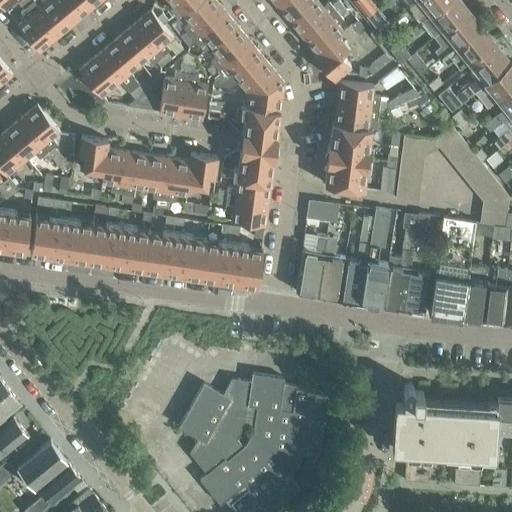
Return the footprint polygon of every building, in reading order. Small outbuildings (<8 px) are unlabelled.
[(37,15),(38,14),(27,0),(20,0),(19,1),(24,7),(20,11),(25,17),(17,23),(39,50),(57,35),(53,31),(54,30),(47,21),(44,23),(37,15)] [(27,0),(38,14),(37,15),(44,23),(47,21),(54,30),(53,31),(57,35),(74,21),(55,0),(44,0),(42,2),(40,0),(27,0)] [(55,0),(74,21),(92,6),(87,0),(55,0)] [(171,0),(173,1),(170,4),(176,12),(190,0),(171,0)] [(181,35),(185,40),(202,26),(203,28),(211,21),(209,18),(218,11),(219,12),(224,8),(216,0),(198,0),(183,13),(190,21),(184,27),(187,30),(181,35)] [(282,0),(281,1),(280,0),(276,4),(289,20),(313,0),(282,0)] [(313,0),(289,20),(303,35),(307,32),(308,33),(317,26),(314,23),(323,15),(325,17),(341,4),(338,0),(334,0),(330,3),(328,1),(322,6),(316,0),(313,0)] [(370,0),(353,0),(365,14),(366,15),(376,7),(370,0)] [(421,20),(430,12),(431,13),(446,0),(414,0),(409,5),(414,11),(421,20)] [(443,28),(467,9),(468,9),(460,0),(446,0),(431,13),(430,12),(421,20),(426,27),(436,19),(443,28)] [(303,35),(316,52),(338,34),(338,35),(343,31),(336,23),(342,18),(339,15),(346,9),(341,4),(325,17),(323,15),(314,23),(317,26),(308,33),(307,32),(303,35)] [(376,7),(366,15),(378,29),(388,21),(376,7)] [(205,39),(211,46),(237,25),(224,8),(219,12),(218,11),(209,18),(211,21),(203,28),(202,26),(185,40),(190,45),(195,41),(198,44),(205,39)] [(138,27),(137,28),(144,37),(147,35),(154,43),(152,44),(166,61),(171,57),(166,51),(170,47),(165,42),(173,35),(163,23),(157,16),(151,9),(134,22),(138,27)] [(468,9),(467,9),(443,28),(433,36),(440,45),(434,49),(440,56),(480,24),(468,9)] [(162,11),(157,16),(163,23),(168,19),(162,11)] [(352,24),(358,31),(363,27),(357,20),(352,24)] [(147,35),(144,37),(137,28),(138,27),(134,22),(118,36),(140,62),(147,56),(152,62),(156,59),(161,65),(166,61),(152,44),(154,43),(147,35)] [(459,68),(469,60),(481,50),(485,55),(497,45),(480,24),(440,56),(446,64),(452,59),(459,68)] [(251,41),(237,25),(211,46),(217,54),(210,59),(214,63),(208,68),(212,73),(229,59),(230,60),(238,53),(236,51),(245,43),(246,44),(251,41)] [(382,37),(389,46),(395,42),(387,32),(382,37)] [(338,34),(316,52),(313,54),(334,79),(350,65),(340,52),(347,46),(338,35),(338,34)] [(118,36),(98,52),(120,79),(129,90),(136,85),(139,82),(134,75),(135,75),(131,70),(140,62),(118,36)] [(401,61),(411,53),(399,38),(395,42),(389,46),(401,61)] [(264,57),(251,41),(246,44),(245,43),(236,51),(238,53),(230,60),(229,59),(212,73),(216,77),(222,73),(225,77),(232,72),(238,79),(264,57)] [(497,45),(485,55),(481,50),(469,60),(480,74),(456,94),(448,84),(438,93),(451,109),(475,90),(475,89),(510,61),(509,61),(497,45)] [(428,66),(415,50),(407,56),(420,72),(428,66)] [(101,95),(101,94),(120,79),(98,52),(78,69),(101,95)] [(366,67),(359,66),(357,74),(365,75),(366,67),(371,73),(389,59),(384,53),(366,67)] [(0,82),(12,72),(0,57),(0,82)] [(238,79),(248,91),(284,81),(264,57),(238,79)] [(511,59),(509,61),(510,61),(475,89),(475,90),(487,105),(498,97),(498,96),(511,84),(511,59)] [(164,76),(159,110),(180,114),(181,108),(183,108),(185,96),(181,96),(183,85),(185,85),(188,64),(181,63),(180,71),(174,70),(173,78),(164,76)] [(181,108),(180,114),(202,117),(207,83),(197,81),(198,73),(193,73),(194,65),(188,64),(185,85),(183,85),(181,96),(185,96),(183,108),(181,108)] [(428,82),(433,88),(441,82),(436,76),(428,82)] [(352,104),(353,101),(364,103),(364,104),(386,107),(387,100),(378,99),(378,102),(374,101),(373,103),(370,103),(373,84),(339,79),(336,101),(341,102),(341,103),(352,104)] [(147,86),(142,80),(136,85),(141,91),(147,86)] [(280,109),(284,81),(248,91),(246,104),(280,109)] [(511,84),(498,96),(498,97),(505,105),(483,123),(489,130),(501,120),(511,112),(510,112),(511,110),(511,84)] [(136,85),(129,90),(134,96),(141,91),(136,85)] [(387,100),(386,107),(387,106),(413,95),(418,93),(412,86),(387,100)] [(219,97),(220,89),(212,88),(211,95),(219,97)] [(444,115),(425,91),(416,99),(434,122),(444,115)] [(413,95),(387,106),(393,120),(403,115),(402,112),(417,104),(413,95)] [(222,110),(223,101),(210,99),(209,108),(222,110)] [(364,104),(364,103),(353,101),(352,104),(341,103),(341,102),(336,101),(334,122),(367,126),(372,126),(380,127),(382,113),(385,114),(386,107),(364,104)] [(40,137),(39,138),(53,155),(57,151),(52,145),(50,146),(48,143),(46,144),(44,141),(59,129),(37,103),(21,117),(24,121),(23,122),(30,131),(33,129),(40,137)] [(245,113),(242,130),(277,134),(280,109),(246,104),(241,104),(240,113),(245,113)] [(462,126),(471,119),(461,107),(452,114),(462,126)] [(499,147),(511,136),(511,110),(510,112),(511,112),(501,120),(509,128),(493,141),(499,147)] [(21,117),(5,130),(27,156),(41,144),(43,147),(41,148),(44,151),(42,153),(48,159),(53,155),(39,138),(40,137),(33,129),(30,131),(23,122),(24,121),(21,117)] [(372,126),(367,126),(334,122),(332,121),(330,143),(328,142),(327,152),(367,157),(368,146),(363,145),(366,127),(371,127),(372,126)] [(439,145),(446,154),(463,140),(451,124),(433,136),(439,145)] [(27,156),(5,130),(0,133),(0,166),(6,174),(27,156)] [(240,151),(274,156),(275,153),(274,153),(275,146),(276,137),(277,137),(277,134),(242,130),(241,133),(242,133),(241,141),(240,148),(239,148),(239,151),(240,151)] [(393,131),(391,146),(398,147),(401,132),(393,131)] [(404,132),(401,151),(424,154),(439,145),(433,136),(404,132)] [(103,170),(107,146),(108,138),(81,134),(78,154),(84,155),(83,167),(102,170),(103,170)] [(446,154),(453,163),(470,148),(463,140),(446,154)] [(122,167),(124,156),(126,156),(126,149),(107,146),(103,170),(102,170),(100,180),(110,182),(109,191),(113,192),(112,199),(119,200),(122,178),(124,178),(125,167),(122,167)] [(453,163),(460,171),(478,157),(470,148),(453,163)] [(126,149),(126,156),(124,156),(122,167),(125,167),(124,178),(122,178),(119,200),(130,202),(133,185),(142,187),(147,153),(126,149)] [(501,158),(495,150),(486,158),(492,166),(501,158)] [(217,155),(190,151),(189,159),(185,183),(205,186),(207,174),(214,175),(217,155)] [(271,181),(274,156),(240,151),(237,167),(233,166),(232,176),(236,177),(271,181)] [(423,165),(424,154),(401,151),(400,162),(423,165)] [(367,157),(327,152),(325,161),(327,161),(324,182),(363,187),(363,186),(359,186),(361,167),(365,168),(367,157)] [(398,153),(388,152),(387,159),(396,161),(398,153)] [(167,156),(147,153),(142,187),(151,188),(149,198),(154,199),(153,205),(160,206),(163,184),(165,184),(166,173),(163,172),(165,161),(166,162),(167,156)] [(165,184),(163,184),(160,206),(166,207),(167,201),(172,201),(173,192),(184,193),(185,183),(189,159),(167,156),(166,162),(165,161),(163,172),(166,173),(165,184)] [(460,171),(467,180),(485,166),(478,157),(460,171)] [(383,166),(379,189),(392,191),(396,161),(387,159),(386,167),(383,166)] [(400,162),(398,174),(421,177),(423,165),(400,162)] [(221,166),(220,174),(229,176),(230,167),(221,166)] [(467,180),(474,189),(492,174),(485,166),(467,180)] [(511,176),(511,171),(508,166),(498,173),(505,182),(511,176)] [(53,176),(45,174),(44,182),(52,183),(53,176)] [(420,188),(421,177),(398,174),(397,185),(420,188)] [(482,199),(483,199),(509,195),(492,174),(474,189),(482,199)] [(18,188),(9,176),(3,181),(12,193),(18,188)] [(67,178),(59,176),(58,184),(66,185),(67,178)] [(218,189),(217,196),(239,199),(239,201),(250,202),(250,199),(261,201),(261,202),(268,203),(271,181),(236,177),(235,186),(227,185),(226,190),(218,189)] [(0,190),(6,198),(12,193),(3,181),(0,183),(0,190)] [(42,190),(43,183),(34,181),(33,189),(42,190)] [(44,182),(43,190),(51,191),(52,183),(44,182)] [(66,185),(58,184),(57,192),(65,193),(66,185)] [(418,199),(420,188),(397,185),(395,196),(418,199)] [(90,188),(80,187),(79,194),(88,196),(90,188)] [(99,190),(90,188),(88,196),(98,197),(99,190)] [(32,199),(33,192),(24,190),(23,198),(32,199)] [(506,212),(509,195),(483,199),(481,209),(506,212)] [(54,198),(38,196),(37,204),(53,207),(54,198)] [(239,201),(239,199),(217,196),(216,202),(224,204),(224,208),(231,209),(230,218),(265,223),(268,203),(261,202),(261,201),(250,199),(250,202),(239,201)] [(54,198),(53,207),(51,215),(60,216),(61,208),(71,210),(72,201),(54,198)] [(308,198),(306,217),(327,219),(329,201),(308,198)] [(327,219),(336,220),(338,202),(329,201),(327,219)] [(130,210),(140,211),(141,203),(131,202),(130,210)] [(182,209),(190,210),(191,203),(183,202),(182,209)] [(190,210),(207,213),(208,205),(191,203),(190,210)] [(94,204),(93,212),(104,214),(106,206),(94,204)] [(108,206),(107,214),(116,216),(117,208),(108,206)] [(0,246),(24,250),(29,216),(15,214),(16,210),(0,207),(0,246)] [(387,262),(375,260),(383,208),(373,207),(372,217),(368,242),(365,257),(358,300),(366,301),(380,303),(380,304),(387,262)] [(126,209),(117,208),(116,216),(125,217),(126,209)] [(506,215),(506,212),(481,209),(480,220),(504,223),(505,223),(506,215)] [(142,219),(149,221),(151,213),(143,212),(142,219)] [(404,212),(402,224),(414,226),(416,213),(404,212)] [(86,259),(92,223),(92,218),(91,218),(90,225),(78,223),(78,219),(60,216),(51,215),(47,214),(47,219),(35,217),(30,251),(86,259)] [(164,223),(173,224),(174,216),(165,215),(164,223)] [(353,299),(358,300),(365,257),(368,242),(372,217),(362,215),(355,257),(344,255),(343,257),(337,297),(338,297),(340,297),(353,299)] [(468,264),(473,229),(475,220),(443,215),(436,260),(442,261),(440,273),(466,277),(468,264)] [(182,225),(183,218),(174,216),(173,224),(182,225)] [(105,225),(92,223),(86,259),(87,260),(88,258),(89,258),(91,260),(97,261),(100,259),(131,264),(133,266),(138,267),(141,266),(143,266),(148,231),(135,229),(135,225),(105,220),(105,225)] [(230,225),(222,223),(221,231),(229,232),(230,225)] [(238,226),(230,225),(229,232),(237,233),(238,226)] [(402,307),(410,257),(411,249),(413,234),(414,229),(414,227),(405,225),(399,264),(387,262),(380,304),(381,304),(381,303),(396,306),(397,306),(402,307)] [(491,226),(490,239),(509,241),(510,231),(510,228),(491,226)] [(253,236),(262,237),(263,229),(254,228),(253,236)] [(161,233),(148,231),(143,266),(146,266),(148,268),(154,269),(156,268),(187,272),(189,274),(195,275),(197,274),(199,274),(199,276),(200,276),(205,242),(206,235),(205,235),(204,239),(191,237),(192,233),(162,229),(161,233)] [(316,293),(322,257),(325,235),(315,234),(312,250),(302,248),(295,290),(310,293),(312,293),(316,293)] [(413,234),(411,249),(410,257),(402,307),(407,308),(409,308),(424,310),(430,269),(418,267),(423,236),(413,234)] [(325,235),(322,257),(316,293),(323,294),(323,295),(324,295),(337,297),(343,257),(344,255),(332,253),(335,237),(325,235)] [(218,244),(205,242),(200,276),(257,284),(261,250),(249,248),(249,244),(218,239),(218,244)] [(487,266),(468,264),(466,277),(465,278),(460,315),(481,317),(485,281),(487,266)] [(497,266),(495,282),(485,281),(481,317),(501,319),(506,267),(497,266)] [(511,267),(506,267),(501,319),(511,320),(511,267)] [(460,315),(465,278),(466,277),(440,273),(434,272),(428,311),(460,315)] [(200,477),(220,502),(224,498),(229,504),(231,502),(238,511),(268,511),(300,487),(288,473),(299,464),(300,451),(318,454),(328,391),(297,387),(297,384),(283,382),(284,376),(252,372),(251,380),(231,377),(223,392),(203,381),(178,425),(198,436),(189,451),(206,471),(200,477)] [(494,455),(496,434),(495,434),(497,406),(496,406),(422,402),(422,389),(414,388),(414,387),(414,386),(413,385),(412,384),(412,383),(410,383),(409,382),(408,382),(406,383),(405,383),(405,384),(404,385),(403,386),(403,387),(402,400),(395,400),(392,448),(406,449),(404,479),(427,480),(428,472),(416,472),(417,450),(494,455)] [(0,417),(20,401),(7,385),(0,390),(0,417)] [(511,395),(507,395),(507,391),(497,391),(496,406),(497,406),(495,434),(496,434),(511,434),(511,395)] [(13,415),(0,425),(0,455),(28,433),(18,422),(13,415)] [(38,483),(61,464),(67,459),(50,438),(16,465),(28,480),(33,477),(38,483)] [(0,482),(15,470),(6,459),(0,463),(0,482)] [(67,459),(61,464),(38,483),(45,492),(35,500),(34,498),(23,507),(26,511),(37,511),(42,508),(81,477),(67,459)] [(455,466),(454,482),(479,484),(480,468),(455,466)] [(506,468),(493,467),(492,485),(505,485),(506,468)] [(54,511),(44,511),(42,508),(37,511),(109,511),(97,497),(88,485),(54,511)]
